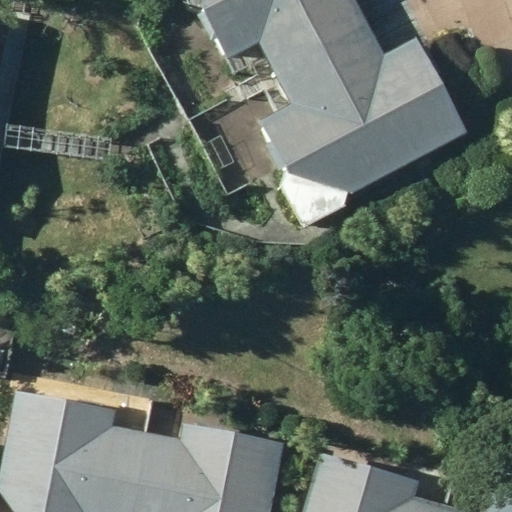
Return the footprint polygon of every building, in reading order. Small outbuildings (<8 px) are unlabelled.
[(273,72),(370,23),(357,0),(190,0),(199,3),(227,57),(259,41),(273,72)] [(370,23),(273,72),(289,104),(261,118),(284,166),(274,172),(301,224),(342,204),(346,192),(465,131),(417,37),(385,53),(370,23)] [(130,511),(145,432),(111,426),(114,411),(15,391),(0,469),(0,491),(13,511),(130,511)] [(145,432),(130,511),(267,511),(281,443),(183,424),(180,439),(145,432)] [(442,511),(405,500),(410,481),(322,454),(303,511),(442,511)] [(511,511),(511,486),(500,483),(491,511),(511,511)]
